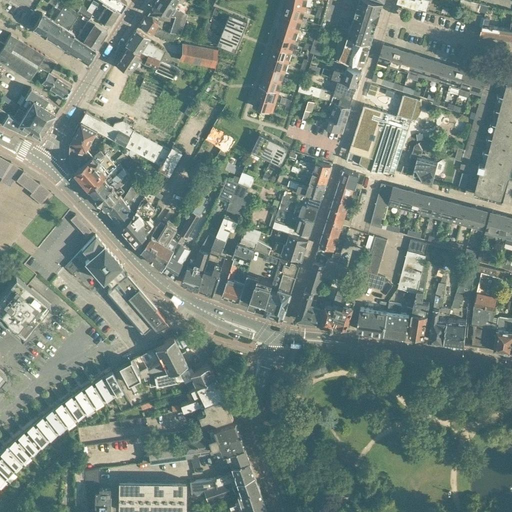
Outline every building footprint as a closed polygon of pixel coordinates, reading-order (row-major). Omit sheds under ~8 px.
[(48,0),(48,1),(47,1),(48,2),(59,9),(63,3),(58,0),(48,0)] [(79,13),(88,19),(91,14),(110,26),(119,11),(117,10),(100,0),(93,0),(88,9),(73,0),(72,0),(69,6),(79,13)] [(100,0),(117,10),(117,9),(118,7),(120,9),(126,0),(125,0),(100,0)] [(163,0),(156,0),(148,13),(159,15),(171,16),(175,17),(170,32),(174,33),(180,35),(187,14),(184,12),(179,9),(177,8),(163,0)] [(163,0),(177,8),(179,9),(184,12),(187,8),(182,4),(177,1),(177,0),(163,0)] [(359,0),(348,36),(370,43),(376,26),(380,13),(383,2),(377,0),(359,0)] [(397,0),(397,1),(418,8),(426,10),(429,0),(397,0)] [(487,5),(473,0),(470,0),(459,0),(458,5),(470,9),(485,13),(486,10),(487,5)] [(60,9),(54,20),(60,24),(69,30),(79,13),(69,6),(64,4),(63,3),(59,9),(60,9)] [(306,7),(287,3),(284,13),(302,19),(306,7)] [(32,27),(42,33),(51,18),(42,12),(33,26),(32,27)] [(467,22),(482,26),(485,16),(483,16),(469,12),(467,22)] [(228,13),(224,23),(242,31),(246,20),(228,13)] [(299,29),(302,19),(284,13),(281,23),(299,29)] [(501,26),(499,37),(511,38),(511,14),(510,27),(501,26)] [(159,22),(152,17),(147,16),(145,15),(138,24),(152,33),(169,39),(173,40),(174,33),(169,32),(156,27),(159,22)] [(480,34),(499,37),(501,26),(488,24),(489,17),(485,16),(482,26),(480,34)] [(42,33),(51,39),(60,24),(54,20),(51,18),(42,33)] [(78,35),(96,47),(107,30),(88,19),(78,35)] [(242,31),(224,23),(220,33),(238,41),(242,31)] [(281,23),(277,33),(296,39),(299,29),(281,23)] [(74,33),(69,30),(60,24),(51,39),(64,47),(72,35),(73,35),(74,33)] [(149,38),(136,29),(125,44),(127,46),(138,53),(140,52),(160,60),(163,52),(146,41),(149,38)] [(65,97),(72,86),(49,71),(55,62),(44,55),(44,54),(10,33),(4,43),(0,49),(0,61),(29,79),(38,65),(49,72),(42,82),(65,97)] [(234,51),(238,41),(220,33),(216,43),(234,51)] [(292,50),(296,39),(277,33),(274,44),(292,50)] [(64,47),(75,54),(83,41),(73,35),(72,35),(64,47)] [(322,40),(315,37),(314,40),(310,52),(322,55),(324,47),(319,46),(322,40)] [(340,51),(340,61),(350,62),(351,61),(362,65),(363,65),(370,44),(347,37),(343,48),(340,51)] [(95,49),(83,41),(75,54),(86,61),(86,62),(87,63),(95,49)] [(181,42),(178,61),(215,66),(218,49),(181,42)] [(378,60),(389,63),(394,47),(383,43),(378,60)] [(274,44),(271,54),(289,60),(292,50),(274,44)] [(127,46),(125,48),(116,63),(114,62),(113,63),(129,72),(137,60),(156,68),(155,70),(174,78),(178,68),(160,60),(140,52),(138,53),(127,46)] [(404,50),(394,47),(389,63),(399,66),(398,68),(404,52),(404,50)] [(404,50),(404,52),(398,68),(409,72),(414,53),(404,50)] [(409,72),(407,76),(418,80),(419,75),(425,56),(414,53),(409,72)] [(286,70),(289,60),(271,54),(268,64),(286,70)] [(435,60),(425,56),(419,75),(429,78),(435,60)] [(445,63),(435,60),(429,78),(440,81),(445,63)] [(440,81),(450,85),(456,66),(445,63),(440,81)] [(268,64),(264,75),(283,80),(286,70),(268,64)] [(324,67),(322,73),(339,79),(357,84),(362,71),(348,66),(346,71),(331,66),(330,69),(324,67)] [(448,90),(458,93),(465,71),(466,69),(461,68),(456,66),(450,85),(448,90)] [(469,97),(471,89),(476,73),(466,69),(465,71),(458,93),(469,97)] [(487,76),(482,74),(476,73),(471,89),(482,92),(483,88),(484,85),(485,82),(486,77),(487,76)] [(282,84),(283,80),(264,75),(261,85),(260,84),(279,91),(282,84)] [(332,100),(349,106),(356,85),(357,85),(357,84),(339,79),(337,85),(334,92),(321,88),(301,82),(298,90),(332,100)] [(478,168),(481,169),(475,190),(474,192),(475,192),(474,194),(502,201),(502,199),(503,199),(511,165),(511,81),(504,79),(481,163),(480,163),(478,168)] [(371,83),(368,93),(375,96),(378,86),(371,83)] [(260,84),(256,95),(276,101),(279,91),(260,84)] [(0,110),(0,122),(1,123),(23,133),(26,132),(29,128),(40,136),(59,105),(57,104),(31,87),(24,97),(22,95),(18,101),(21,103),(20,104),(20,105),(14,115),(8,112),(6,114),(0,110)] [(403,93),(397,114),(412,118),(414,119),(414,120),(415,119),(417,117),(419,114),(421,111),(422,107),(422,104),(421,100),(421,98),(420,98),(420,99),(418,98),(403,93)] [(273,112),(276,101),(256,95),(253,105),(273,112)] [(11,99),(8,104),(14,108),(17,104),(11,99)] [(305,109),(310,110),(313,111),(315,102),(308,100),(305,109)] [(332,100),(330,106),(334,107),(330,118),(345,123),(350,106),(349,106),(332,100)] [(190,102),(184,113),(190,116),(195,105),(190,102)] [(358,122),(349,150),(350,150),(362,154),(359,162),(361,164),(366,167),(370,169),(370,170),(377,172),(377,170),(383,172),(383,171),(389,172),(390,171),(395,173),(395,171),(395,170),(390,169),(401,136),(403,128),(408,130),(412,118),(397,114),(374,107),(364,103),(358,122)] [(86,110),(80,120),(82,121),(81,123),(97,132),(98,130),(130,147),(136,150),(163,165),(172,148),(130,126),(131,123),(122,118),(114,120),(112,124),(110,123),(106,120),(106,121),(99,118),(100,117),(95,114),(95,115),(86,110)] [(320,120),(319,124),(340,131),(342,132),(345,123),(330,118),(326,117),(325,122),(320,120)] [(81,123),(80,122),(79,122),(78,122),(75,128),(72,134),(70,141),(70,149),(70,156),(72,164),(75,171),(93,156),(87,149),(97,132),(81,123)] [(214,125),(206,138),(221,147),(215,158),(221,162),(228,150),(235,138),(214,125)] [(261,155),(270,137),(260,132),(251,150),(261,155)] [(261,155),(271,160),(280,142),(270,137),(261,155)] [(289,148),(290,147),(280,142),(271,160),(281,164),(289,148)] [(414,145),(411,156),(417,158),(413,171),(413,173),(414,173),(414,175),(416,174),(438,161),(421,156),(423,149),(419,142),(414,145)] [(172,148),(163,165),(152,184),(161,189),(183,151),(173,145),(172,148)] [(458,147),(455,158),(462,160),(462,159),(463,156),(464,153),(465,149),(465,148),(458,147)] [(75,171),(90,188),(107,172),(116,164),(107,153),(108,153),(106,151),(104,152),(100,148),(95,152),(96,153),(93,156),(75,171)] [(0,153),(0,172),(4,174),(1,179),(12,185),(13,184),(45,200),(54,182),(0,153)] [(194,156),(187,167),(194,171),(200,160),(194,156)] [(296,158),(293,165),(301,167),(301,166),(329,175),(332,165),(317,160),(315,164),(301,159),(301,160),(296,158)] [(416,174),(414,175),(415,176),(415,177),(417,177),(432,181),(435,173),(439,174),(443,172),(445,162),(443,158),(438,161),(416,174)] [(461,161),(459,168),(466,170),(468,161),(462,159),(462,160),(461,161)] [(115,165),(107,172),(90,188),(99,198),(127,171),(124,167),(119,161),(115,165)] [(291,164),(289,168),(292,169),(312,175),(310,181),(325,186),(329,175),(301,166),(301,167),(293,165),(291,164)] [(345,167),(344,167),(343,168),(344,168),(339,181),(354,186),(359,173),(345,168),(345,167)] [(99,198),(107,207),(120,194),(116,190),(126,181),(130,175),(127,171),(99,198)] [(459,184),(468,186),(470,173),(461,171),(459,184)] [(178,192),(184,194),(191,175),(184,173),(178,192)] [(120,194),(107,207),(122,225),(136,212),(137,210),(142,199),(143,200),(145,196),(149,187),(143,185),(145,181),(134,177),(130,189),(123,196),(121,193),(120,194)] [(227,178),(218,196),(228,201),(230,202),(238,182),(232,180),(227,178)] [(297,189),(296,190),(306,193),(307,192),(322,197),(322,196),(323,196),(324,194),(323,193),(324,190),(325,190),(326,188),(325,187),(325,186),(310,181),(309,184),(299,181),(299,183),(297,189)] [(355,186),(354,186),(339,181),(335,194),(350,198),(357,201),(359,195),(352,192),(355,186)] [(230,202),(227,209),(241,215),(246,200),(244,199),(246,194),(249,186),(238,182),(230,202)] [(381,182),(380,189),(391,192),(393,185),(381,182)] [(393,185),(391,192),(390,197),(388,203),(388,204),(399,207),(404,188),(393,185)] [(151,188),(149,192),(161,198),(163,195),(151,188)] [(294,188),(292,191),(299,193),(297,198),(304,200),(303,203),(318,208),(322,197),(307,192),(306,193),(296,190),(297,189),(294,188)] [(409,210),(414,191),(404,188),(399,207),(409,210)] [(380,189),(378,194),(390,197),(391,192),(380,189)] [(425,194),(414,191),(409,210),(420,213),(424,195),(425,194)] [(282,198),(281,201),(288,203),(290,196),(284,194),(282,198)] [(346,211),(350,198),(335,194),(331,206),(346,211)] [(378,194),(377,200),(388,203),(390,197),(378,194)] [(425,194),(424,195),(420,213),(430,216),(435,197),(425,194)] [(155,208),(145,196),(143,200),(136,212),(122,225),(137,242),(144,235),(143,234),(147,231),(147,230),(151,226),(155,221),(151,217),(147,217),(145,214),(147,212),(149,214),(152,214),(155,211),(155,208)] [(446,199),(435,197),(430,216),(440,218),(445,201),(446,199)] [(446,199),(445,201),(440,218),(451,221),(456,202),(446,199)] [(388,204),(388,203),(377,200),(375,206),(386,209),(388,204)] [(199,201),(195,207),(201,211),(205,205),(203,203),(199,201)] [(281,201),(279,208),(286,210),(288,203),(281,201)] [(298,201),(294,211),(300,213),(304,215),(304,216),(314,219),(318,208),(303,203),(298,201)] [(466,205),(456,202),(451,221),(461,224),(466,205)] [(472,227),(477,208),(466,205),(461,224),(472,227)] [(346,211),(331,206),(327,219),(342,224),(346,211)] [(375,206),(374,212),(385,215),(386,209),(375,206)] [(488,211),(483,209),(477,208),(472,227),(483,230),(488,211)] [(491,211),(484,235),(495,238),(496,233),(501,214),(491,211)] [(382,227),(385,215),(374,212),(370,224),(382,227)] [(295,228),(310,233),(314,219),(304,216),(304,215),(300,213),(295,228)] [(501,214),(496,233),(507,236),(511,217),(501,214)] [(212,246),(223,250),(232,230),(234,231),(238,220),(225,215),(220,228),(212,246)] [(338,236),(342,224),(327,219),(323,231),(338,236)] [(156,228),(142,249),(152,257),(171,225),(165,221),(164,223),(161,221),(156,228)] [(187,221),(180,232),(188,237),(194,225),(187,221)] [(275,221),(273,227),(279,229),(290,232),(292,226),(275,221)] [(163,266),(163,267),(178,241),(171,237),(177,228),(171,225),(152,257),(162,267),(163,266)] [(188,265),(182,280),(199,288),(212,246),(220,228),(212,225),(208,231),(209,231),(199,247),(195,258),(193,257),(190,266),(188,265)] [(245,226),(239,243),(255,248),(256,249),(258,241),(256,240),(260,231),(245,226)] [(277,241),(274,249),(302,258),(306,245),(309,238),(290,232),(279,229),(277,235),(287,238),(286,241),(284,241),(284,243),(277,241)] [(334,249),(338,236),(323,231),(319,244),(334,249)] [(107,289),(136,322),(143,331),(153,322),(156,327),(168,321),(155,306),(156,305),(127,272),(126,273),(124,271),(125,271),(125,270),(125,269),(125,268),(124,268),(124,267),(123,267),(122,267),(121,268),(120,266),(122,264),(95,234),(89,241),(81,249),(89,256),(85,259),(103,280),(105,279),(111,286),(107,289)] [(375,235),(372,247),(384,251),(387,239),(375,235)] [(426,254),(429,242),(411,238),(408,250),(426,254)] [(163,267),(175,277),(176,276),(183,261),(191,249),(178,241),(163,267)] [(258,241),(256,249),(265,252),(268,253),(270,247),(258,241)] [(232,254),(251,261),(255,248),(239,243),(236,242),(232,254)] [(212,246),(199,288),(210,292),(213,292),(215,291),(227,252),(223,250),(212,246)] [(382,256),(384,251),(372,247),(370,253),(382,256)] [(468,252),(466,260),(474,262),(477,250),(467,247),(466,249),(466,252),(468,252)] [(398,287),(405,289),(416,292),(423,265),(426,254),(408,250),(400,281),(398,287)] [(296,316),(295,317),(295,319),(297,320),(298,319),(311,321),(315,305),(317,299),(312,298),(314,291),(317,292),(323,273),(332,276),(339,254),(333,252),(332,257),(328,255),(326,264),(314,260),(297,314),(296,316)] [(370,253),(368,258),(381,262),(382,256),(370,253)] [(490,256),(480,253),(478,260),(488,263),(490,259),(490,256)] [(264,309),(283,316),(284,316),(284,315),(300,264),(280,257),(278,264),(273,281),(268,296),(264,309)] [(379,268),(381,262),(368,258),(366,264),(379,268)] [(455,293),(453,300),(460,302),(462,302),(464,295),(470,296),(476,271),(477,264),(474,263),(474,262),(466,260),(455,293)] [(239,301),(239,299),(245,282),(233,279),(238,265),(232,263),(222,295),(239,301)] [(377,274),(379,268),(366,264),(364,270),(385,276),(377,274)] [(472,343),(486,346),(487,326),(491,326),(497,295),(502,279),(504,270),(477,264),(476,271),(480,272),(482,272),(477,291),(474,304),(475,304),(473,324),(474,324),(472,343)] [(429,267),(423,265),(416,292),(414,299),(409,335),(422,337),(424,335),(429,301),(422,300),(426,280),(429,267)] [(385,276),(364,270),(360,283),(382,289),(385,276)] [(258,276),(257,276),(248,273),(248,272),(247,273),(245,282),(239,299),(240,299),(241,296),(250,299),(248,304),(264,309),(268,296),(273,281),(258,276)] [(31,287),(28,285),(27,284),(16,275),(0,293),(0,319),(2,321),(21,337),(28,329),(29,330),(51,303),(31,286),(31,287)] [(429,338),(444,340),(447,322),(448,318),(451,307),(443,306),(446,283),(439,282),(436,290),(429,336),(429,338)] [(326,303),(321,323),(331,324),(333,320),(338,321),(337,324),(338,324),(347,327),(347,326),(354,305),(354,304),(355,299),(356,296),(338,289),(337,294),(333,305),(326,303)] [(406,298),(414,299),(416,292),(405,289),(404,295),(406,298)] [(315,305),(311,321),(321,323),(326,303),(327,301),(325,300),(324,303),(320,302),(319,306),(315,305)] [(357,328),(384,332),(388,302),(386,302),(386,305),(385,310),(360,306),(357,328)] [(384,332),(406,335),(410,307),(407,306),(406,313),(400,312),(401,306),(399,304),(388,302),(384,332)] [(487,326),(486,346),(494,347),(494,348),(509,350),(510,343),(511,343),(511,339),(511,316),(511,318),(508,318),(498,316),(496,327),(491,326),(487,326)] [(465,343),(467,320),(458,319),(448,318),(447,322),(444,340),(465,343)] [(144,376),(154,374),(172,370),(186,362),(181,352),(185,350),(181,352),(173,336),(140,354),(118,365),(127,383),(132,381),(140,377),(144,376)] [(328,368),(327,367),(327,368),(324,360),(325,360),(324,359),(309,365),(309,366),(310,365),(313,373),(312,373),(313,374),(328,368)] [(154,374),(144,376),(144,380),(148,379),(150,386),(177,380),(176,379),(183,378),(184,380),(185,379),(190,389),(214,376),(207,363),(193,370),(191,365),(187,367),(175,369),(174,370),(172,370),(154,374)] [(109,366),(101,371),(99,372),(112,395),(122,389),(109,366)] [(98,372),(91,377),(89,378),(102,401),(112,395),(99,372),(98,372)] [(181,404),(170,406),(171,408),(171,411),(183,409),(187,407),(222,393),(214,376),(190,389),(190,390),(188,391),(192,398),(180,402),(181,404)] [(89,378),(80,383),(79,384),(93,407),(102,401),(89,378)] [(132,381),(127,383),(132,392),(136,390),(132,381)] [(78,385),(70,390),(69,391),(83,413),(93,407),(79,384),(78,385)] [(68,391),(60,397),(59,398),(74,419),(83,413),(69,391),(68,391)] [(222,393),(187,407),(192,422),(207,416),(214,420),(232,414),(222,393)] [(59,398),(51,404),(49,405),(65,426),(74,419),(59,398)] [(150,400),(139,404),(141,409),(151,406),(150,400)] [(48,405),(41,411),(39,412),(55,433),(65,426),(49,405),(48,405)] [(39,412),(32,418),(30,419),(47,440),(55,433),(39,412)] [(29,420),(22,426),(21,427),(38,447),(47,440),(30,419),(29,420)] [(182,439),(176,440),(177,446),(207,442),(208,443),(239,432),(234,419),(212,427),(212,425),(202,428),(204,435),(182,438),(182,439)] [(20,427),(13,434),(12,435),(29,455),(38,447),(21,427),(20,427)] [(218,452),(218,453),(243,445),(239,432),(208,443),(207,442),(172,446),(166,447),(160,448),(159,448),(153,449),(148,450),(148,453),(145,455),(143,462),(192,455),(191,450),(208,448),(210,453),(218,452)] [(11,435),(4,442),(3,443),(21,462),(29,455),(12,435),(11,435)] [(2,444),(0,445),(0,457),(12,470),(21,462),(3,443),(2,444)] [(229,464),(248,458),(243,445),(218,453),(218,454),(220,459),(214,461),(215,467),(219,466),(220,468),(229,464)] [(55,451),(50,456),(54,461),(59,456),(55,451)] [(0,457),(0,473),(4,478),(12,470),(0,457)] [(215,478),(190,481),(191,493),(193,494),(204,491),(204,490),(253,473),(248,458),(229,464),(232,471),(215,477),(215,478)] [(99,468),(85,470),(85,475),(84,475),(82,465),(74,465),(76,511),(75,511),(86,510),(86,511),(109,511),(110,485),(99,485),(99,468)] [(253,473),(204,490),(204,491),(207,499),(234,490),(235,492),(237,491),(257,484),(253,473)] [(117,509),(126,509),(126,479),(117,479),(117,509)] [(126,479),(126,509),(134,509),(135,480),(126,479)] [(143,510),(143,480),(135,480),(134,509),(143,510)] [(151,510),(152,480),(143,480),(143,510),(151,510)] [(160,510),(160,480),(152,480),(151,510),(160,510)] [(169,510),(169,480),(160,480),(160,510),(169,510)] [(177,510),(177,480),(169,480),(169,510),(177,510)] [(177,480),(177,510),(186,510),(186,504),(186,495),(186,480),(177,480)] [(257,484),(237,491),(239,498),(235,500),(236,502),(229,504),(231,511),(259,511),(266,510),(257,484)]
